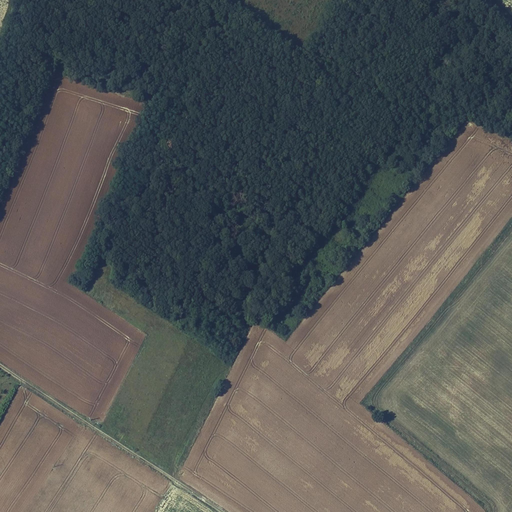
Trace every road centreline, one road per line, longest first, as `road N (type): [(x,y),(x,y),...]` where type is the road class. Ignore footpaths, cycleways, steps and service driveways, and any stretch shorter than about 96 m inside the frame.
road 1 (track): [(511,231),(376,393),(374,408),(491,511)]
road 2 (track): [(216,511),(0,367)]
